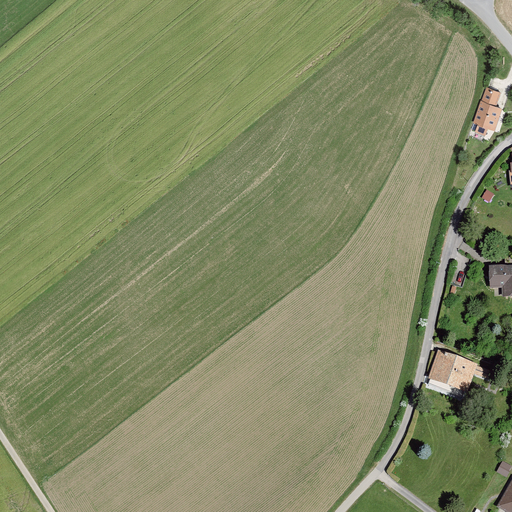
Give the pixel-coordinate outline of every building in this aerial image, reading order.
[(501,93),(485,88),(475,124),(497,131),(503,108),(497,107),(501,93)] [(511,268),(489,269),(490,291),(502,291),(503,300),(511,299),(511,268)] [(477,368),(438,357),(430,384),(468,396),(477,368)] [(479,365),(476,374),(487,377),(490,369),(479,365)] [(511,466),(502,462),(497,473),(507,478),(511,467),(511,466)] [(511,511),(511,476),(495,505),(507,511),(511,511)]
